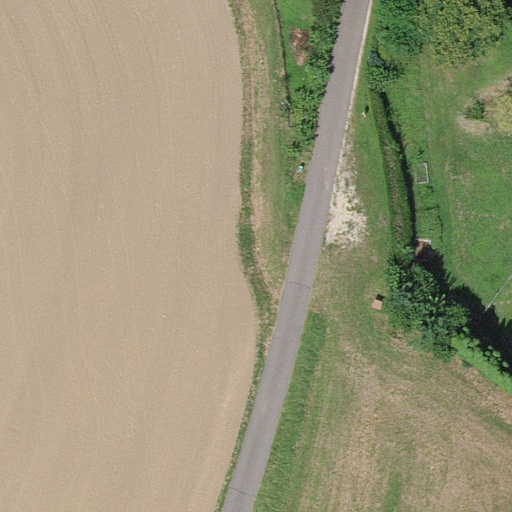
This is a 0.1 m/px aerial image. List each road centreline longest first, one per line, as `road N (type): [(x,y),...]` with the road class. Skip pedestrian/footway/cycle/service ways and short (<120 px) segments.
road 1 (residential): [(356,0),(279,342)]
road 2 (track): [(229,511),(279,342)]
